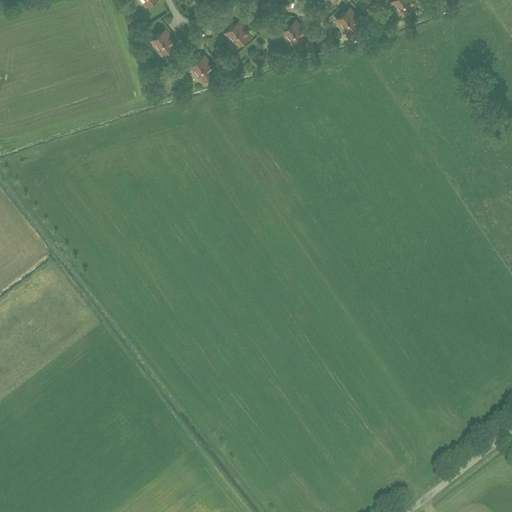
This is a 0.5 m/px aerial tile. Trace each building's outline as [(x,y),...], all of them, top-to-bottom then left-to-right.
[(404,14),(415,4),(411,0),(393,0),(392,1),(404,14)] [(349,9),(337,19),(348,32),(360,22),(349,9)] [(150,32),(162,27),(159,20),(147,26),(150,32)] [(238,21),(226,31),(238,44),(249,35),(238,21)] [(306,34),(294,21),(283,31),(294,44),(306,34)] [(152,40),(163,53),(175,44),(164,30),(152,40)] [(191,66),(202,79),(214,69),(203,56),(191,66)]
